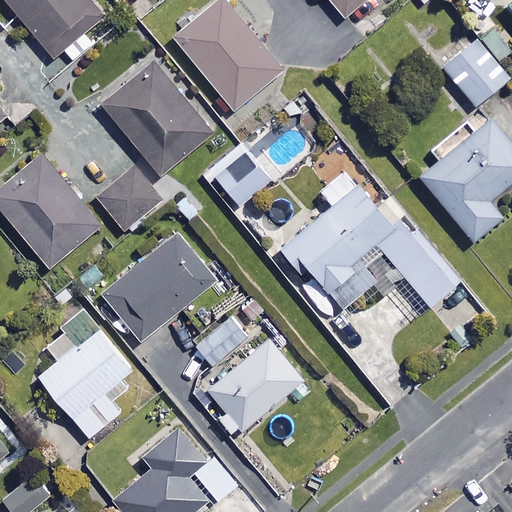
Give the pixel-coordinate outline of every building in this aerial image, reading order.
[(102,15),(89,0),(6,0),(53,56),(102,15)] [(282,69),(227,0),(221,0),(175,37),(231,109),(282,69)] [(363,0),(325,0),(341,19),(363,0)] [(511,0),(509,0),(502,6),(511,17),(511,0)] [(506,78),(473,40),(439,69),(471,107),(506,78)] [(211,129),(153,60),(101,103),(159,172),(211,129)] [(511,176),(511,144),(488,115),(472,128),(463,118),(423,150),(431,161),(416,173),(469,239),(498,215),(485,199),(511,176)] [(247,146),(213,174),(235,202),(269,175),(247,146)] [(100,222),(42,150),(0,184),(0,205),(48,264),(100,222)] [(162,198),(134,164),(96,195),(123,229),(162,198)] [(299,267),(306,261),(314,270),(299,283),(327,316),(372,277),(382,289),(403,271),(428,301),(457,276),(402,211),(392,220),(356,178),(279,244),(299,267)] [(215,275),(176,229),(101,293),(139,339),(215,275)] [(119,408),(111,398),(131,382),(122,371),(131,363),(84,304),(41,338),(55,356),(38,370),(87,432),(119,408)] [(304,372),(265,326),(251,338),(231,314),(196,343),(215,367),(201,378),(225,407),(217,414),(232,431),(304,372)] [(204,454),(160,398),(84,459),(126,511),(207,511),(201,505),(238,476),(214,446),(204,454)] [(0,453),(9,446),(0,435),(0,453)] [(23,511),(51,489),(34,469),(3,496),(16,511),(23,511)]
